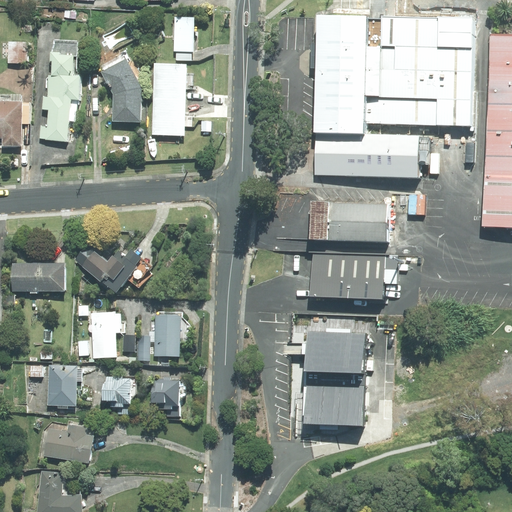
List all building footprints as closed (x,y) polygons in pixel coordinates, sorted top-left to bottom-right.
[(373,19),(323,18),(320,134),(370,136),(370,125),(373,19)] [(479,22),(373,19),(370,125),(476,127),(479,22)] [(194,55),(195,21),(175,20),(174,54),(176,54),(176,62),(192,63),(192,55),(194,55)] [(511,36),(490,36),(484,236),(511,236),(511,36)] [(30,45),(8,44),(7,65),(29,66),(30,45)] [(73,80),(73,59),(59,59),(59,56),(51,56),(50,65),(52,65),(52,78),(50,78),(47,101),(44,100),(42,112),(49,113),(47,128),(41,128),(39,142),(67,145),(72,103),(78,104),(80,81),(73,80)] [(102,76),(113,98),(112,125),(141,126),(142,92),(127,63),(102,76)] [(154,67),(152,137),(184,139),(187,68),(154,67)] [(1,99),(0,98),(0,141),(2,141),(2,149),(22,150),(23,105),(1,104),(1,99)] [(214,121),(201,121),(201,135),(214,135),(214,121)] [(370,136),(320,134),(319,177),(423,180),(424,137),(370,136)] [(397,210),(408,210),(408,216),(425,216),(426,198),(397,198),(397,210)] [(392,206),(315,204),(314,241),(391,243),(392,206)] [(136,267),(141,261),(130,252),(124,259),(117,253),(107,265),(85,247),(74,261),(83,268),(82,270),(115,297),(138,269),(136,267)] [(388,255),(312,253),(311,299),(386,301),(388,255)] [(66,266),(12,265),(12,293),(65,294),(66,266)] [(115,314),(91,315),(93,360),(116,359),(115,314)] [(154,358),(179,359),(181,318),(156,317),(154,358)] [(367,334),(309,332),(306,423),(365,424),(367,334)] [(122,353),(135,354),(137,338),(124,336),(122,353)] [(150,362),(150,338),(138,338),(138,362),(150,362)] [(54,352),(41,352),(41,361),(53,361),(54,352)] [(45,367),(30,366),(29,379),(44,380),(45,367)] [(49,367),(47,407),(75,409),(78,368),(49,367)] [(104,378),(102,403),(110,404),(110,414),(129,416),(131,381),(122,381),(122,377),(115,377),(115,379),(104,378)] [(152,380),(151,405),(158,406),(158,416),(177,418),(179,383),(170,383),(171,379),(164,379),(164,381),(152,380)] [(48,430),(43,458),(89,466),(94,438),(86,436),(87,430),(67,426),(66,433),(48,430)] [(82,511),(82,497),(62,498),(64,474),(41,472),(36,511),(82,511)]
